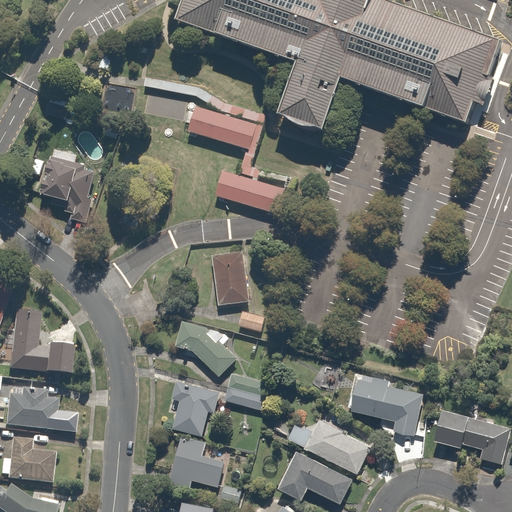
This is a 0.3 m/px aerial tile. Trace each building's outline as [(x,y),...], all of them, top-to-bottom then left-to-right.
[(326,136),(342,87),(467,129),(476,104),(479,105),(500,45),(372,2),(372,0),(173,0),(173,1),(185,5),(177,29),(299,70),(282,121),(326,136)] [(108,71),(115,53),(105,49),(98,66),(108,71)] [(70,112),(50,106),(46,118),(65,124),(70,112)] [(256,130),(195,112),(187,136),(249,154),(256,130)] [(68,222),(85,227),(93,203),(88,201),(96,173),(52,160),(41,197),(52,201),(50,208),(71,214),(68,222)] [(224,173),(216,199),(277,217),(285,191),(224,173)] [(244,254),(218,258),(222,303),(251,299),(244,254)] [(0,324),(13,291),(0,286),(0,324)] [(44,309),(17,308),(11,370),(74,376),(76,348),(41,346),(44,309)] [(266,317),(243,312),(240,327),(263,331),(266,317)] [(236,354),(183,323),(176,347),(196,352),(219,378),(236,354)] [(260,382),(234,376),(232,385),(258,391),(260,382)] [(216,411),(222,390),(178,379),(173,400),(182,403),(175,429),(204,437),(211,410),(216,411)] [(415,438),(423,393),(357,383),(352,412),(396,420),(393,434),(415,438)] [(262,395),(230,386),(226,401),(258,410),(262,395)] [(67,394),(9,387),(5,422),(63,428),(67,394)] [(447,410),(438,443),(460,448),(461,443),(484,449),(481,460),(499,464),(509,426),(447,410)] [(376,446),(321,417),(305,446),(361,475),(376,446)] [(207,443),(184,436),(172,482),(191,487),(193,480),(219,488),(227,461),(203,455),(207,443)] [(3,459),(2,476),(57,481),(59,452),(33,450),(34,439),(13,437),(11,460),(3,459)] [(354,477),(298,451),(281,489),(307,501),(311,493),(340,507),(354,477)] [(242,491),(225,486),(221,499),(239,504),(242,491)] [(0,489),(0,509),(4,511),(57,511),(59,506),(31,500),(11,487),(6,494),(0,490),(0,489)]
